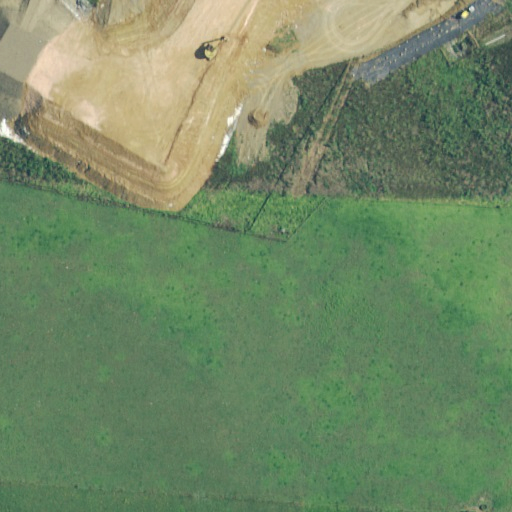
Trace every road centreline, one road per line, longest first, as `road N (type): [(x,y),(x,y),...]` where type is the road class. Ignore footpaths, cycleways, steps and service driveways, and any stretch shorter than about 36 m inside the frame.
road 1 (unknown): [(276,164),(253,181),(211,175),(194,151),(196,121),(216,98),(247,93),(277,115),(282,150)]
road 2 (unknown): [(90,75),(194,151)]
road 3 (unknown): [(90,75),(175,110),(204,107)]
